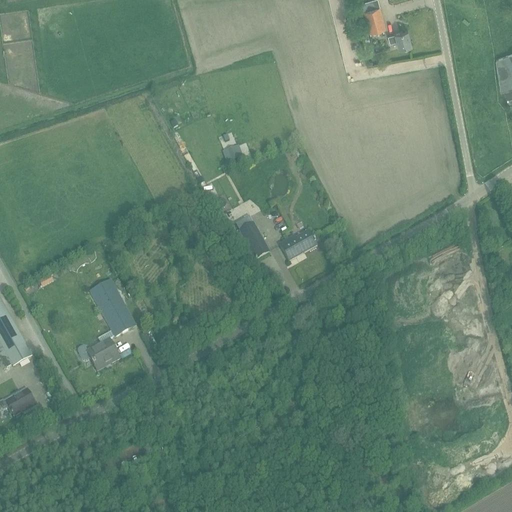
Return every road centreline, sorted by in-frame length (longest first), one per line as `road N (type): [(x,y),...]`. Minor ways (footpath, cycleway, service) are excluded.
road 1 (tertiary): [(81,427),(473,199)]
road 2 (unknown): [(473,199),(475,263),(511,403)]
road 3 (unclassified): [(473,199),(436,0)]
road 4 (unclassified): [(81,427),(0,275)]
